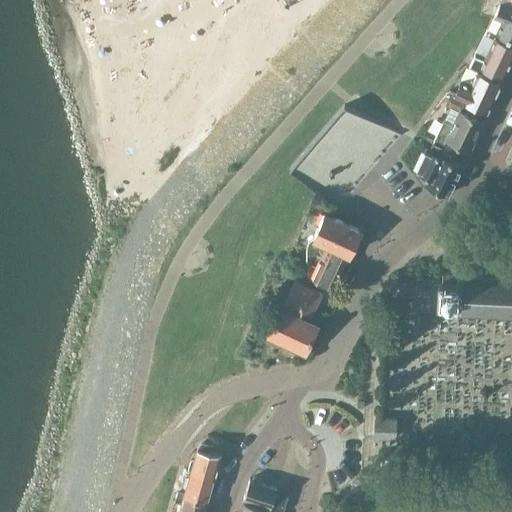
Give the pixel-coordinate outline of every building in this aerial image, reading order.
[(511,5),(500,0),(499,0),(487,28),(511,39),(511,5)] [(511,54),(511,44),(493,36),(483,58),(474,54),(468,66),(477,70),(489,76),(491,72),(502,77),(511,54)] [(452,94),(446,105),(458,110),(463,101),(476,107),(486,112),(502,77),(491,72),(489,76),(477,70),(470,85),(461,80),(454,95),(452,94)] [(442,120),(432,141),(454,151),(457,144),(468,149),(482,119),(472,114),(476,107),(463,101),(458,110),(451,124),(442,120)] [(344,108),(336,116),(357,126),(361,116),(344,108)] [(461,164),(450,158),(454,151),(432,141),(429,148),(425,147),(414,170),(427,176),(423,183),(447,194),(461,164)] [(312,238),(325,243),(311,277),(333,287),(348,254),(349,254),(360,229),(324,212),(312,238)] [(443,279),(439,279),(438,280),(437,280),(437,285),(438,285),(438,296),(437,296),(436,300),(438,300),(437,301),(454,302),(454,311),(455,311),(455,312),(459,312),(459,311),(463,311),(463,313),(466,313),(467,312),(477,312),(477,313),(481,313),(481,312),(492,313),(492,314),(495,314),(495,313),(506,314),(506,315),(509,315),(509,314),(511,313),(511,273),(511,272),(508,272),(508,273),(497,273),(497,272),(493,271),(493,273),(483,272),(483,271),(479,271),(479,272),(468,271),(469,270),(465,270),(465,271),(461,271),(461,270),(457,270),(457,271),(456,271),(456,274),(445,273),(445,280),(443,280),(443,279)] [(270,321),(265,331),(268,333),(291,344),(288,349),(302,355),(316,324),(307,319),(321,291),(294,279),(281,307),(280,307),(273,323),(270,321)] [(395,419),(375,418),(374,436),(394,437),(395,419)] [(214,476),(221,453),(197,447),(190,470),(214,476)] [(177,489),(174,498),(192,503),(195,495),(208,498),(214,476),(190,470),(189,473),(185,473),(182,484),(185,486),(184,491),(177,489)] [(249,478),(243,497),(256,501),(255,504),(265,507),(280,511),(286,494),(275,491),(276,487),(261,482),(261,477),(253,475),(250,479),(249,478)] [(203,511),(208,498),(195,495),(192,503),(174,498),(171,511),(175,511),(203,511)] [(255,504),(242,500),(238,511),(263,511),(265,507),(255,504)]
